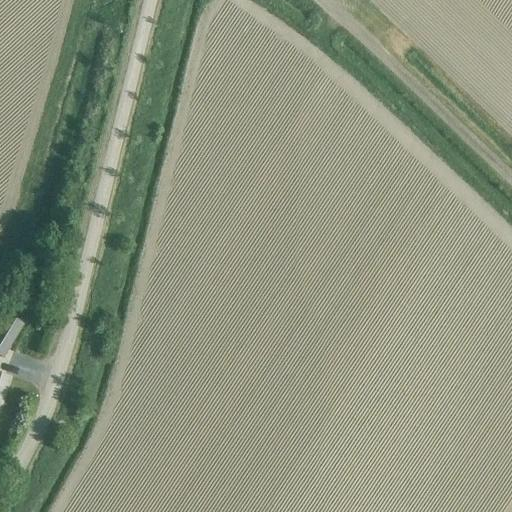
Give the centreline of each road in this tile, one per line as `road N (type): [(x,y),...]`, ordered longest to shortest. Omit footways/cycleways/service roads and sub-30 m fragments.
road 1 (unclassified): [(0,492),(58,370),(147,0)]
road 2 (track): [(319,0),(511,180)]
